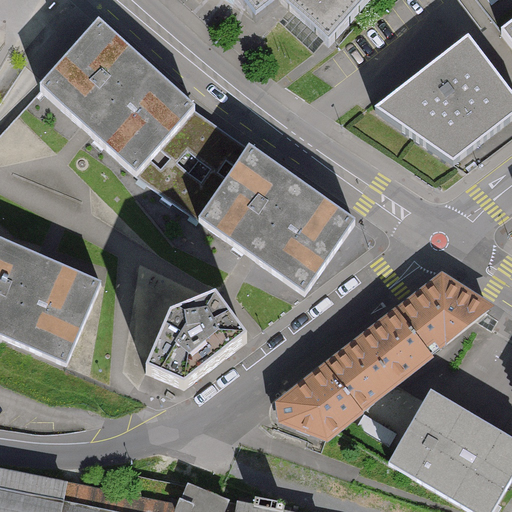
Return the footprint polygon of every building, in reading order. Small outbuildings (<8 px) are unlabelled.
[(238,0),(264,32),(290,12),(338,62),(387,4),(382,0),(238,0)] [(87,134),(145,186),(200,124),(105,40),(104,38),(49,100),(87,134)] [(511,101),(478,56),(384,128),(461,180),(511,140),(511,101)] [(145,186),(204,236),(254,164),(200,124),(145,186)] [(250,267),(314,311),(363,239),(254,164),(204,236),(250,267)] [(0,347),(73,377),(106,296),(52,274),(0,252),(0,347)] [(500,319),(448,285),(279,417),(287,439),(334,455),(500,319)] [(222,315),(175,331),(150,386),(190,403),(254,357),(233,330),(222,315)] [(494,511),(511,481),(511,441),(431,396),(390,468),(470,511),(494,511)] [(0,511),(69,511),(74,488),(0,473),(0,511)] [(74,488),(69,511),(296,511),(242,501),(239,511),(173,511),(174,507),(74,488)] [(178,489),(174,507),(173,511),(239,511),(242,501),(178,489)]
